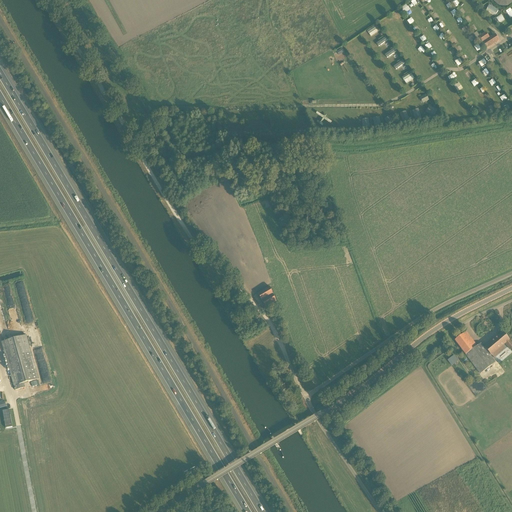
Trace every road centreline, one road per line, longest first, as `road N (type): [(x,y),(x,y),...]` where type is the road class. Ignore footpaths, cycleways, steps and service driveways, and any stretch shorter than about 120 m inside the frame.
road 1 (unclassified): [(291,511),(0,15)]
road 2 (motorway): [(261,511),(0,71)]
road 3 (motorway): [(0,95),(247,511)]
road 4 (track): [(48,0),(193,241),(259,311),(307,397)]
road 5 (unclassified): [(159,511),(366,386),(434,329),(511,289)]
road 6 (unclassified): [(378,511),(307,397),(431,311),(511,273)]
